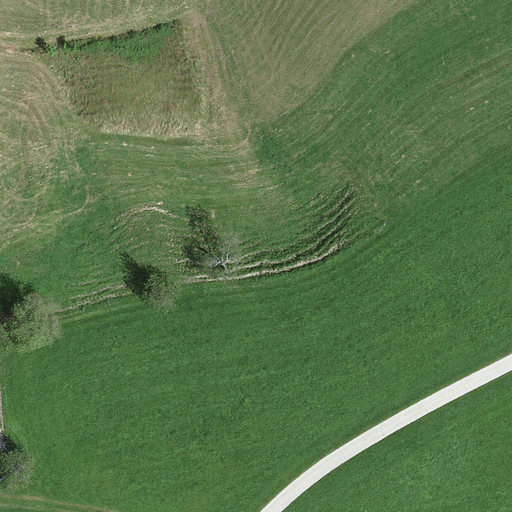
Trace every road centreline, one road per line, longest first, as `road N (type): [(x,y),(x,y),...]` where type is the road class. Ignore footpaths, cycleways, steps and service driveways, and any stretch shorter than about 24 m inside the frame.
road 1 (track): [(270,511),(331,461),(511,361)]
road 2 (track): [(198,0),(147,31),(43,48),(0,45)]
